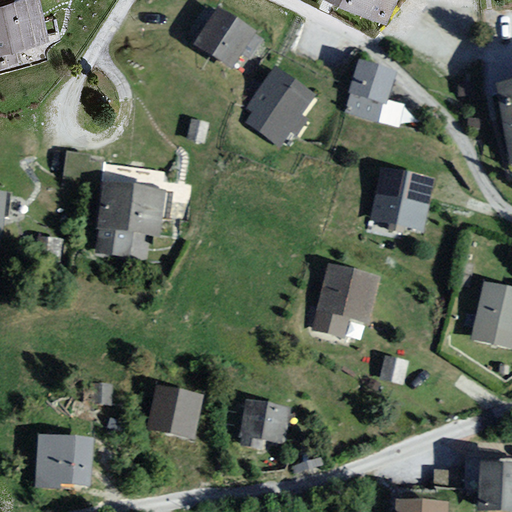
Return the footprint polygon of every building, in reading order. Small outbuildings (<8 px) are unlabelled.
[(35,0),(0,0),(0,66),(1,67),(0,64),(0,53),(46,42),(35,0)] [(333,0),(381,22),(391,0),(333,0)] [(231,74),(256,38),(216,11),(192,48),(231,74)] [(394,76),(356,64),(345,97),(383,109),(394,76)] [(313,101),(270,72),(236,122),(279,151),(313,101)] [(511,86),(493,89),(507,171),(511,170),(511,86)] [(64,185),(94,188),(98,155),(68,151),(64,185)] [(436,184),(379,170),(365,225),(422,239),(436,184)] [(163,196),(99,187),(89,257),(132,263),(136,238),(157,241),(163,196)] [(59,242),(33,241),(31,263),(58,265),(59,242)] [(380,282),(327,270),(313,337),(366,348),(380,282)] [(511,291),(481,284),(465,344),(511,356),(511,355),(511,291)] [(407,366),(384,361),(378,385),(402,390),(407,366)] [(204,399),(151,388),(141,438),(195,449),(204,399)] [(290,413),(244,406),(238,445),(284,452),(290,413)] [(92,443),(35,440),(32,494),(60,495),(61,491),(89,492),(92,443)] [(511,511),(511,466),(478,463),(473,511),(511,511)]
